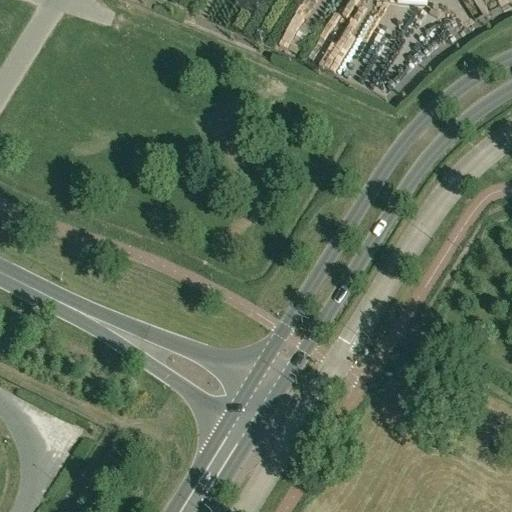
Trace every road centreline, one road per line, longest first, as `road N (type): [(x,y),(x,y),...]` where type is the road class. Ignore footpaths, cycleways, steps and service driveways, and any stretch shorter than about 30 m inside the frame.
road 1 (tertiary): [(511,59),(461,89),(405,145),(285,332),(279,370)]
road 2 (tertiary): [(279,370),(308,347),(444,143),(511,88)]
road 3 (unclassified): [(257,405),(0,273)]
road 4 (tertiary): [(188,511),(257,405)]
